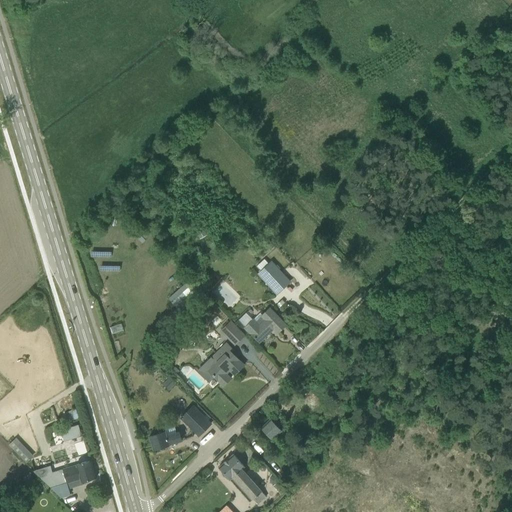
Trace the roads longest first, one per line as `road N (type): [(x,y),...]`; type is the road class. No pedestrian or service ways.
road 1 (primary): [(135,511),(0,61)]
road 2 (unclassified): [(148,511),(346,317)]
road 3 (track): [(346,317),(511,154)]
